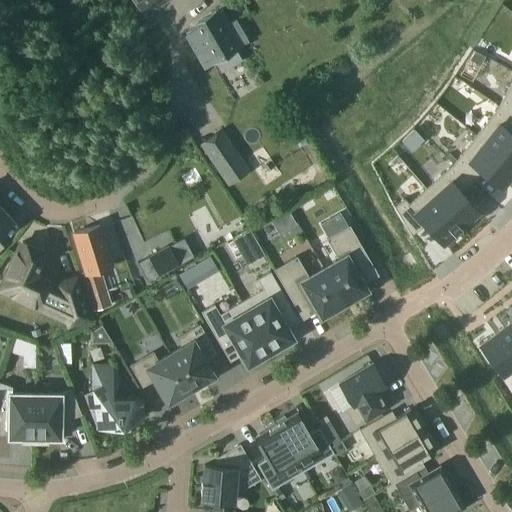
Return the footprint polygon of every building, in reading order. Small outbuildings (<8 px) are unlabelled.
[(133,0),(146,16),(167,0),(133,0)] [(237,19),(224,27),(215,12),(192,25),(194,29),(185,34),(204,65),(212,60),(219,73),(243,59),(236,48),(249,40),(237,19)] [(474,51),(469,59),(480,65),(485,57),(474,51)] [(511,80),(498,105),(511,114),(511,80)] [(511,114),(498,105),(476,134),(511,163),(511,131),(511,129),(511,114)] [(221,130),(200,145),(228,185),(249,170),(221,130)] [(511,163),(476,134),(453,163),(472,181),(481,169),(502,186),(511,173),(511,163)] [(302,135),(295,139),(299,147),(307,142),(302,135)] [(453,163),(425,187),(461,227),(479,211),(461,191),(472,181),(453,163)] [(318,212),(342,199),(335,185),(310,198),(318,212)] [(404,198),(394,207),(411,235),(425,223),(442,243),(461,227),(425,187),(409,202),(404,198)] [(0,232),(12,221),(0,207),(0,250),(4,247),(0,242),(0,232)] [(287,211),(281,215),(289,228),(295,224),(287,211)] [(112,265),(99,225),(73,233),(85,273),(82,274),(93,310),(111,305),(100,269),(112,265)] [(324,267),(345,303),(369,289),(357,269),(372,260),(351,225),(328,239),(339,258),(324,267)] [(250,230),(239,236),(253,261),(264,255),(250,230)] [(22,242),(0,288),(68,321),(69,324),(89,318),(76,277),(56,284),(57,286),(50,282),(50,281),(40,277),(37,267),(37,266),(38,267),(39,263),(44,252),(22,242)] [(178,265),(168,246),(137,262),(148,282),(178,265)] [(209,256),(178,274),(185,286),(216,268),(209,256)] [(298,256),(275,270),(296,305),(310,296),(322,317),(345,303),(324,267),(310,276),(298,256)] [(264,288),(242,301),(274,354),(286,346),(284,341),(293,336),(278,310),(290,303),(271,271),(258,279),(264,288)] [(274,354),(242,301),(221,314),(215,304),(202,312),(221,344),(233,337),(248,362),(258,357),(261,361),(274,354)] [(511,321),(511,319),(497,330),(511,348),(511,321)] [(183,346),(171,353),(193,391),(206,383),(205,380),(215,375),(201,351),(213,345),(201,324),(178,337),(183,346)] [(91,331),(92,342),(112,342),(102,325),(91,331)] [(511,348),(497,330),(480,343),(503,374),(511,366),(511,348)] [(10,351),(23,355),(28,342),(15,338),(10,351)] [(180,399),(193,391),(171,353),(159,360),(154,351),(131,364),(143,385),(155,378),(168,402),(178,396),(180,399)] [(85,397),(85,399),(91,415),(96,427),(112,426),(123,427),(145,415),(145,396),(133,396),(114,396),(115,379),(121,375),(113,362),(92,362),(92,397),(85,397)] [(387,386),(384,381),(387,379),(380,367),(378,369),(374,363),(340,383),(353,405),(346,409),(355,425),(366,419),(367,420),(387,407),(378,392),(387,386)] [(35,439),(35,393),(11,393),(11,387),(0,383),(0,432),(9,433),(9,437),(24,437),(24,439),(35,439)] [(35,393),(35,439),(46,439),(46,437),(60,437),(61,434),(71,434),(71,417),(81,413),(72,389),(61,393),(35,393)] [(360,428),(376,456),(422,430),(419,424),(422,422),(416,412),(413,414),(410,409),(387,421),(383,415),(360,428)] [(274,421),(304,471),(335,453),(331,446),(320,427),(309,433),(297,412),(287,418),(285,415),(274,421)] [(304,471),(274,421),(264,427),(266,430),(256,436),(268,457),(257,463),(272,489),(277,486),(304,471)] [(331,446),(341,440),(330,421),(320,427),(331,446)] [(422,430),(376,456),(392,483),(394,482),(415,470),(411,463),(434,450),(431,445),(434,443),(428,432),(425,434),(422,430)] [(341,440),(331,446),(335,453),(335,454),(346,448),(341,440)] [(205,464),(203,481),(202,481),(201,495),(202,496),(202,499),(212,499),(223,500),(234,501),(235,489),(241,490),(261,478),(241,443),(222,454),(221,466),(205,464)] [(414,492),(422,504),(452,487),(450,483),(453,481),(448,472),(444,474),(439,465),(419,477),(415,470),(394,482),(403,498),(414,492)] [(358,490),(363,498),(374,492),(369,483),(358,490)] [(284,498),(277,486),(272,489),(279,500),(284,498)] [(452,487),(422,504),(426,511),(454,511),(463,507),(458,498),(462,496),(456,487),(453,489),(452,487)] [(212,499),(211,511),(222,511),(223,500),(212,499)]
